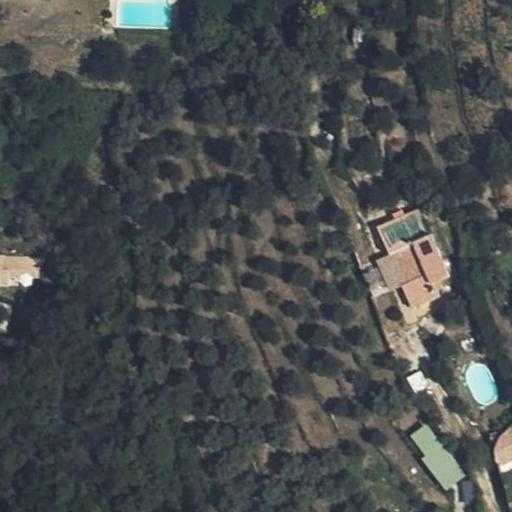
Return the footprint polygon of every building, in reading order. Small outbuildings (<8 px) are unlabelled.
[(369,28),(351,27),(350,58),(368,58),(369,28)] [(449,278),(442,261),(427,227),(434,223),(427,206),(405,216),(394,221),(378,229),(389,255),(396,251),(410,282),(402,286),(413,309),(440,297),(434,284),(449,278)] [(392,215),(394,221),(405,216),(401,210),(392,215)] [(442,261),(450,258),(434,223),(427,227),(442,261)] [(0,281),(10,282),(10,274),(33,276),(42,265),(44,260),(5,258),(6,253),(0,253),(0,281)] [(408,379),(417,397),(431,389),(421,372),(408,379)] [(423,407),(436,399),(431,389),(417,397),(423,407)] [(511,432),(511,430),(486,445),(501,469),(511,462),(511,432)] [(452,468),(461,461),(448,445),(440,452),(452,468)] [(440,452),(427,462),(446,485),(458,474),(452,468),(440,452)] [(511,469),(501,472),(503,490),(511,488),(511,469)]
